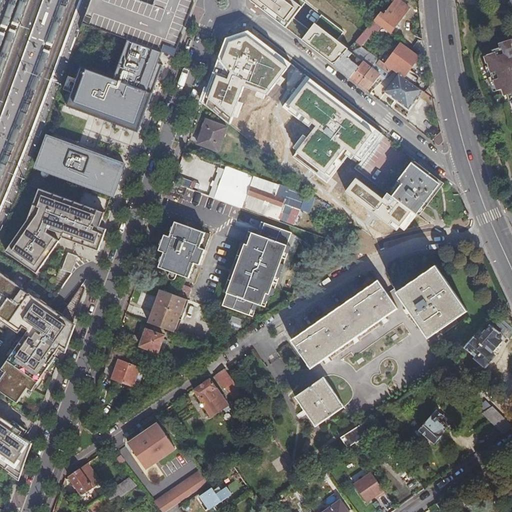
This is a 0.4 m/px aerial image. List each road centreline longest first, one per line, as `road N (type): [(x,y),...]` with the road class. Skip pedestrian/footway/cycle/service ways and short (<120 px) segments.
road 1 (residential): [(48,459),(68,467),(355,270),(422,246),(489,236)]
road 2 (residential): [(48,459),(214,11)]
road 3 (residential): [(237,5),(468,182)]
road 4 (secondary): [(497,220),(467,135),(445,0)]
road 5 (secondary): [(430,0),(437,68),(468,182)]
road 6 (residential): [(408,511),(511,437)]
